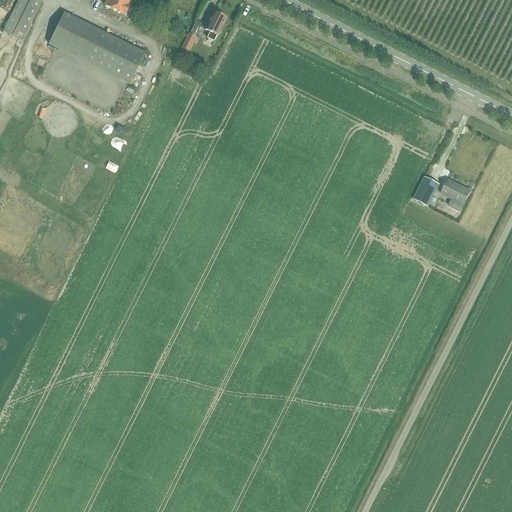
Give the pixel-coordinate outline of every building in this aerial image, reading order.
[(41,2),(35,0),(18,0),(3,32),(22,41),(41,2)] [(104,0),(107,1),(104,7),(124,16),(125,15),(128,17),(132,10),(128,8),(132,0),(104,0)] [(221,16),(219,16),(213,13),(204,30),(210,33),(207,39),(213,42),(216,36),(217,37),(226,19),(225,19),(223,17),(221,16)] [(129,85),(144,54),(63,14),(48,45),(129,85)] [(188,51),(201,23),(196,21),(183,48),(188,51)] [(125,142),(127,135),(118,133),(116,140),(125,142)] [(428,208),(439,185),(425,178),(413,201),(428,208)] [(463,206),(470,192),(448,181),(441,195),(463,206)]
